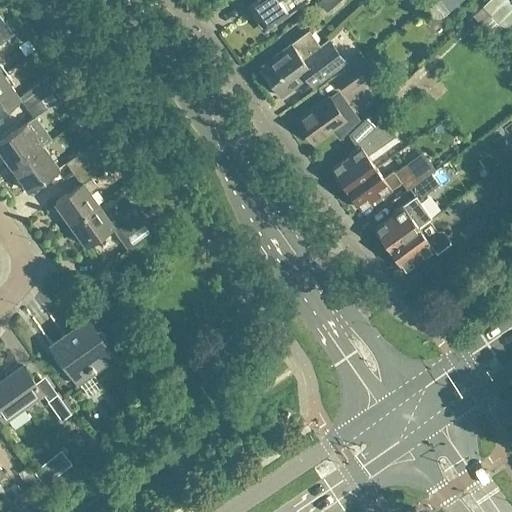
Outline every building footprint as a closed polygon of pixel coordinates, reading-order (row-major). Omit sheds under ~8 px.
[(308,0),(263,0),(264,2),(251,11),(260,24),(261,25),(262,26),(264,26),(266,26),(267,25),(268,27),(308,0)] [(326,10),(337,0),(320,0),(319,2),(326,10)] [(490,14),(511,37),(511,4),(508,0),(488,0),(482,6),(490,14)] [(482,6),(473,15),(481,23),(490,14),(482,6)] [(0,41),(14,32),(7,22),(0,26),(0,41)] [(271,81),(322,43),(311,28),(260,66),(271,81)] [(322,80),(349,61),(331,37),(322,43),(271,81),(282,96),(315,71),(322,80)] [(346,92),(372,73),(371,72),(379,66),(371,55),(363,61),(362,60),(336,79),(346,92)] [(0,109),(20,96),(10,83),(14,80),(7,71),(0,76),(0,109)] [(23,92),(30,103),(53,86),(45,76),(23,92)] [(60,96),(53,86),(30,103),(27,105),(33,115),(60,96)] [(339,138),(360,118),(339,89),(297,119),(313,142),(333,128),(339,138)] [(368,155),(383,144),(396,136),(384,119),(375,125),(367,117),(349,134),(357,146),(351,151),(352,153),(331,168),(346,188),(376,166),(368,155)] [(43,144),(27,121),(28,120),(27,119),(0,138),(0,148),(13,166),(43,144)] [(503,149),(511,145),(511,126),(497,132),(503,149)] [(66,162),(73,171),(99,152),(92,143),(66,162)] [(27,188),(60,165),(59,163),(57,164),(43,144),(13,166),(27,186),(26,187),(27,188)] [(107,164),(99,152),(73,171),(81,182),(55,201),(71,223),(98,203),(89,191),(97,185),(90,176),(107,164)] [(410,187),(431,172),(435,169),(428,159),(403,178),(410,187)] [(384,177),(376,166),(346,188),(360,208),(381,193),(382,196),(402,181),(394,170),(384,177)] [(439,184),(431,172),(426,175),(410,187),(409,187),(415,196),(417,199),(439,184)] [(450,216),(482,192),(476,184),(444,208),(450,216)] [(392,212),(394,214),(375,228),(389,248),(429,220),(431,218),(417,199),(415,196),(392,212)] [(141,204),(150,217),(156,212),(147,199),(141,204)] [(111,226),(128,250),(156,230),(151,224),(138,206),(121,218),(114,209),(107,215),(98,203),(71,223),(86,244),(111,226)] [(468,244),(488,231),(477,216),(458,230),(468,244)] [(160,218),(151,224),(156,230),(165,224),(160,218)] [(452,242),(442,228),(438,232),(429,220),(389,248),(404,269),(423,255),(425,257),(435,250),(437,252),(452,242)] [(79,381),(115,355),(100,335),(105,331),(104,330),(99,334),(88,318),(64,334),(52,343),(58,352),(54,355),(61,365),(63,366),(64,366),(66,365),(67,364),(79,381)] [(43,391),(23,363),(0,379),(0,414),(4,420),(43,391)] [(72,411),(58,391),(48,399),(62,418),(72,411)] [(195,461),(186,447),(167,459),(176,473),(195,461)] [(33,511),(48,502),(34,482),(12,498),(22,511),(33,511)]
